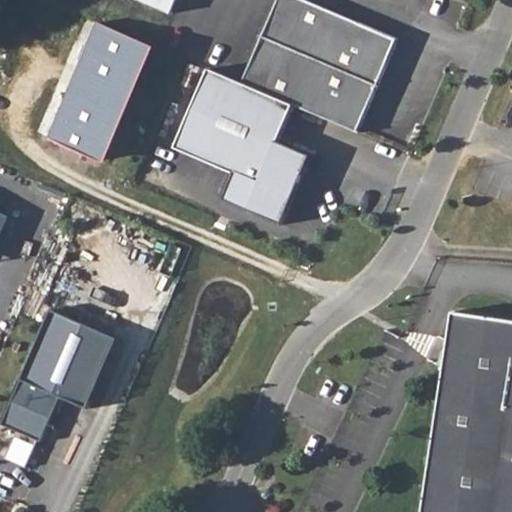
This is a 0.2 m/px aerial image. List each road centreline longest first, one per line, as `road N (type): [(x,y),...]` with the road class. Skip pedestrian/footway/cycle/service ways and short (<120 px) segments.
road 1 (unclassified): [(510,0),(403,251),(383,284),(306,341),(218,511)]
road 2 (unknown): [(0,120),(174,213),(383,284)]
road 3 (unknown): [(423,203),(294,131)]
road 4 (unknown): [(481,67),(352,0)]
